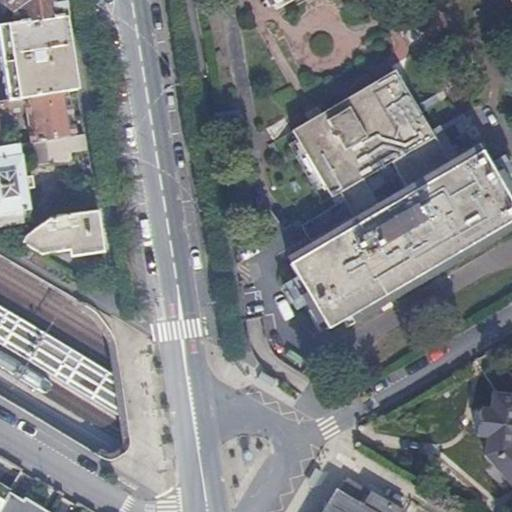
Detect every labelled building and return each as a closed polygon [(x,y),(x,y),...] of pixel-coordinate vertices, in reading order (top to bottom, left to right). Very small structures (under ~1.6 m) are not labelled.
[(0,0),(0,16),(1,17),(6,13),(13,16),(14,25),(57,17),(63,16),(60,0),(0,0)] [(75,90),(63,16),(57,17),(71,91),(75,90)] [(57,17),(14,25),(0,26),(0,63),(7,102),(21,99),(71,91),(57,17)] [(322,332),(511,224),(511,221),(475,160),(445,177),(386,78),(285,136),(323,201),(333,196),(352,228),(286,266),(322,332)] [(83,136),(75,90),(71,91),(21,99),(30,145),(83,136)] [(85,154),(83,136),(30,145),(37,172),(51,170),(72,167),(71,155),(85,154)] [(19,146),(1,150),(0,149),(0,230),(32,224),(19,146)] [(101,252),(95,213),(51,222),(25,236),(20,245),(41,257),(68,252),(70,259),(101,252)] [(0,345),(163,443),(179,415),(0,310),(0,345)] [(511,488),(511,397),(491,395),(489,412),(486,438),(484,457),(511,488)] [(476,437),(486,438),(489,412),(479,411),(476,437)] [(396,511),(348,483),(339,497),(336,495),(325,511),(396,511)] [(0,511),(8,498),(10,496),(0,489),(0,511)] [(21,506),(8,498),(0,511),(36,511),(32,509),(23,503),(21,506)] [(27,498),(23,503),(32,509),(35,503),(27,498)]
